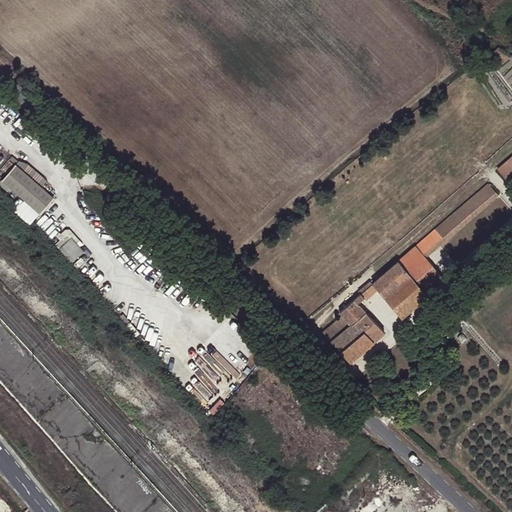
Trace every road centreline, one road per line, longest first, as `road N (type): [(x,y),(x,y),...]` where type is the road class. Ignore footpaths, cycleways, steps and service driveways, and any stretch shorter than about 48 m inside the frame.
road 1 (tertiary): [(0,69),(470,511)]
road 2 (track): [(511,200),(487,173),(330,308)]
road 3 (track): [(335,387),(511,224)]
